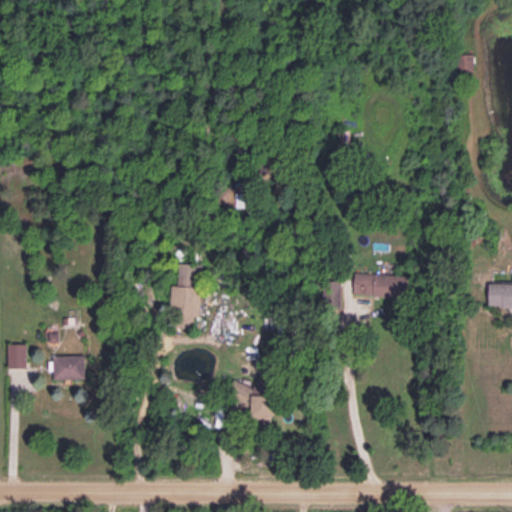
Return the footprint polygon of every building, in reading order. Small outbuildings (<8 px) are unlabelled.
[(457,54),(457,70),(474,69),(473,54),(457,54)] [(349,147),(348,130),(336,131),(337,147),(349,147)] [(199,315),(201,264),(178,263),(177,285),(171,285),(170,314),(199,315)] [(406,297),(407,275),(355,273),(354,295),(406,297)] [(511,282),(489,282),(489,307),(511,306),(511,282)] [(27,367),(26,343),(7,344),(8,367),(27,367)] [(85,378),(84,354),(53,355),(53,378),(85,378)] [(235,385),(235,404),(252,404),(251,422),(270,423),(271,386),(235,385)]
